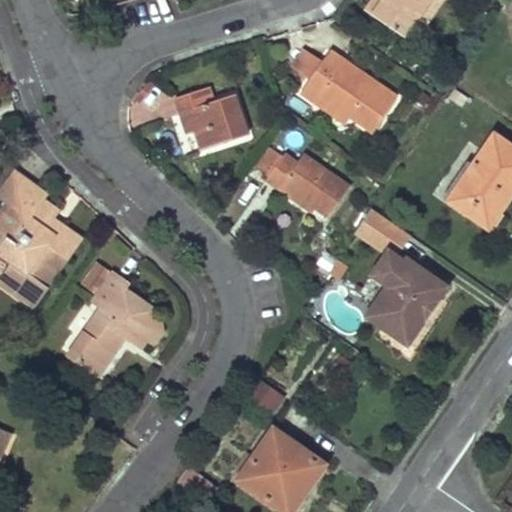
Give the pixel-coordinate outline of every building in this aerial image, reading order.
[(372,0),(365,11),(404,38),(416,19),(429,0),(372,0)] [(429,0),(416,19),(425,25),(441,0),(429,0)] [(309,79),(321,62),(305,51),(293,68),(309,79)] [(397,98),(329,51),(321,62),(309,79),(300,93),(314,102),(319,95),(349,116),(373,133),(397,98)] [(149,81),(134,98),(140,103),(154,86),(149,81)] [(247,136),(233,95),(213,102),(209,87),(175,99),(180,114),(188,112),(195,132),(201,151),(247,136)] [(467,98),(454,89),(445,101),(458,110),(467,98)] [(344,123),(349,116),(319,95),(314,102),(344,123)] [(186,135),(195,132),(188,112),(180,114),(186,135)] [(511,147),(494,135),(448,201),(482,224),(506,189),(511,193),(511,147)] [(268,177),(282,157),(269,148),(255,168),(268,177)] [(314,208),(328,218),(349,187),(303,154),(296,163),(284,154),(282,157),(268,177),(265,180),(279,190),(282,186),(314,208)] [(38,282),(46,288),(57,272),(54,270),(63,257),(67,259),(81,238),(61,224),(56,231),(48,225),(53,218),(59,209),(43,199),(47,194),(42,191),(13,170),(0,188),(0,198),(5,201),(18,211),(2,234),(0,232),(0,255),(12,264),(0,279),(0,284),(24,302),(38,282)] [(311,213),(314,208),(282,186),(279,190),(293,200),(311,213)] [(488,228),(511,193),(506,189),(482,224),(488,228)] [(18,211),(5,201),(0,208),(0,232),(2,234),(18,211)] [(445,288),(406,261),(404,264),(393,256),(408,234),(370,208),(360,225),(374,235),(370,242),(388,254),(373,275),(389,285),(368,316),(406,343),(445,288)] [(56,231),(61,224),(53,218),(48,225),(56,231)] [(370,242),(374,235),(360,225),(355,232),(370,242)] [(57,272),(67,259),(63,257),(54,270),(57,272)] [(347,266),(337,259),(328,272),(338,279),(347,266)] [(110,273),(97,264),(82,284),(95,293),(110,273)] [(147,339),(153,344),(162,331),(160,321),(151,315),(154,311),(124,290),(128,284),(113,273),(93,301),(102,308),(68,356),(97,376),(119,344),(114,340),(119,333),(125,337),(141,348),(147,339)] [(46,288),(38,282),(24,302),(33,307),(46,288)] [(119,344),(125,337),(119,333),(114,340),(119,344)] [(284,398),(257,380),(243,400),(269,418),(284,398)] [(323,465),(273,431),(253,459),(247,454),(238,468),(244,472),(239,480),(282,510),(302,482),(308,486),(323,465)] [(0,461),(11,437),(0,432),(0,461)] [(193,471),(187,467),(177,483),(209,505),(219,491),(192,473),(193,471)] [(284,511),(289,511),(308,486),(302,482),(282,510),(284,511)]
